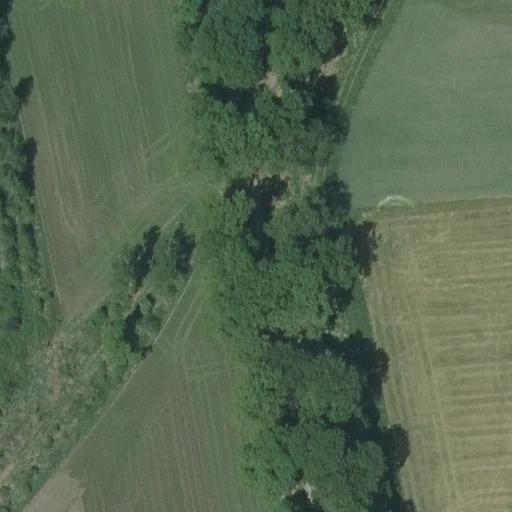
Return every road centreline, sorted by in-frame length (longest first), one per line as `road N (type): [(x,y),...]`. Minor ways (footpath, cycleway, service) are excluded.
road 1 (track): [(0,475),(79,384),(242,143)]
road 2 (track): [(315,511),(240,134)]
road 3 (track): [(307,0),(240,134)]
road 4 (track): [(240,134),(210,0)]
